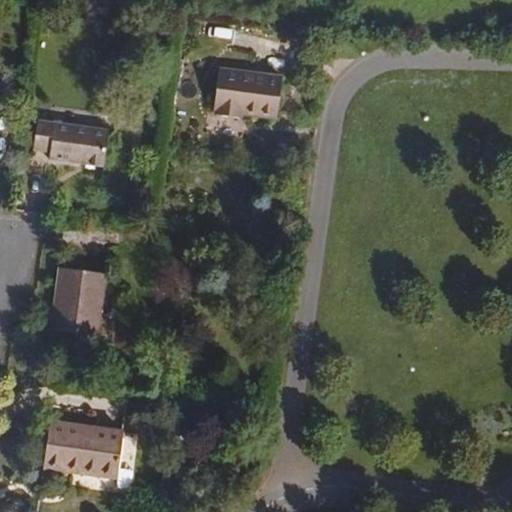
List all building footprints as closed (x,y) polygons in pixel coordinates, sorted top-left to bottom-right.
[(266,117),(270,75),(203,67),(199,110),(266,117)] [(117,166),(123,129),(26,112),(22,143),(40,146),(39,154),(117,166)] [(142,139),(131,137),(129,152),(140,154),(142,139)] [(85,328),(92,265),(49,260),(42,322),(85,328)] [(124,481),(130,432),(57,422),(50,472),(124,481)]
